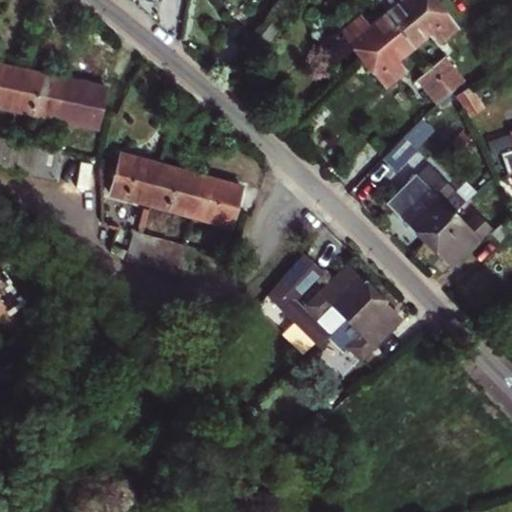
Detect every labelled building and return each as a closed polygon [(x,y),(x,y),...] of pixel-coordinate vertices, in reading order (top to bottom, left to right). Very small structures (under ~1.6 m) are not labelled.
[(377,0),(388,15),(399,29),(438,0),(437,0),(377,0)] [(438,0),(399,29),(413,48),(429,34),(437,46),(459,28),(450,16),(438,0)] [(388,15),(373,27),(364,17),(343,33),(350,41),(363,57),(399,29),(388,15)] [(398,59),(413,48),(399,29),(363,57),(378,77),(386,87),(406,71),(398,59)] [(286,39),(278,31),(250,59),(260,67),(286,39)] [(454,72),(444,59),(430,71),(439,83),(454,72)] [(0,107),(98,129),(107,88),(85,83),(46,74),(0,63),(0,107)] [(430,71),(417,81),(427,93),(439,83),(430,71)] [(439,83),(427,93),(437,105),(439,103),(463,84),(454,72),(439,83)] [(472,88),(456,97),(470,119),(485,109),(472,88)] [(511,177),(511,134),(511,135),(511,139),(511,154),(502,158),(510,178),(511,177)] [(419,152),(405,140),(386,161),(399,173),(419,152)] [(0,174),(56,188),(63,155),(3,141),(3,142),(0,141),(0,174)] [(121,167),(116,183),(113,196),(234,227),(245,185),(225,180),(180,169),(141,159),(124,154),(121,167)] [(114,165),(110,181),(116,183),(121,167),(114,165)] [(421,179),(392,207),(407,221),(430,245),(460,215),(469,205),(472,203),(435,169),(424,180),(421,179)] [(480,217),(471,226),(460,215),(430,245),(445,260),(456,272),(495,232),(480,217)] [(508,247),(511,242),(511,223),(498,236),(508,247)] [(186,281),(194,252),(134,236),(126,266),(186,281)] [(349,326),(379,296),(359,276),(351,268),(310,308),(322,319),(318,323),(297,302),(325,274),(307,256),(269,296),(321,349),(332,340),(349,326)] [(1,270),(0,270),(0,300),(3,305),(9,301),(16,297),(18,296),(1,270)] [(391,308),(379,296),(349,326),(332,340),(347,354),(352,349),(365,362),(405,323),(391,308)] [(0,322),(0,332),(18,320),(27,313),(16,297),(9,301),(14,309),(0,322)] [(0,322),(14,309),(9,301),(3,305),(0,300),(0,322)] [(27,313),(18,320),(22,326),(32,320),(27,313)]
